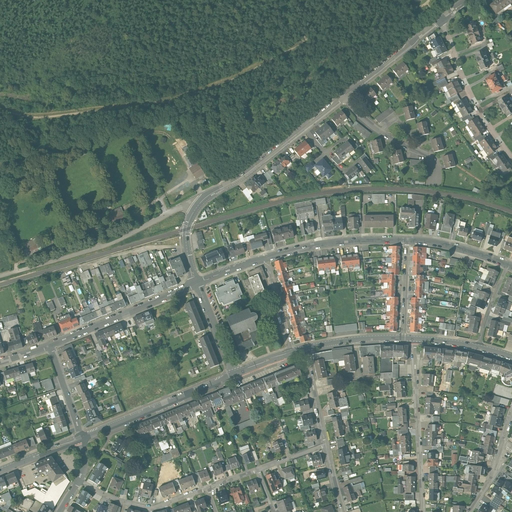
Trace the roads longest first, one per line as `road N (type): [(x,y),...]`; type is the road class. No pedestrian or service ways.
road 1 (unclassified): [(25,268),(197,205)]
road 2 (residential): [(421,511),(413,338)]
road 3 (secondary): [(81,438),(230,375)]
road 4 (residential): [(48,346),(195,285)]
road 5 (residential): [(511,156),(471,96),(441,19)]
road 6 (residential): [(265,258),(311,245),(405,239)]
road 7 (residential): [(205,486),(143,505),(78,480)]
road 8 (residential): [(197,205),(304,128)]
road 9 (residential): [(345,96),(441,19)]
